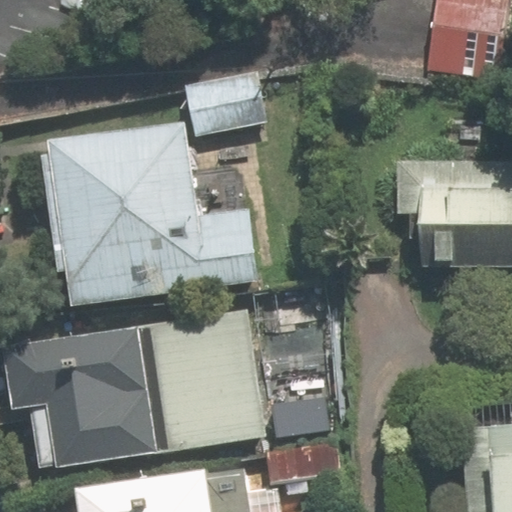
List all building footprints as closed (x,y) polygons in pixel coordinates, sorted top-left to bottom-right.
[(511,21),(511,0),(438,0),(427,76),(503,87),(511,21)] [(70,268),(75,304),(263,278),(253,202),(204,209),(191,121),(52,141),(54,152),(46,153),(63,269),(70,268)] [(511,236),(511,156),(403,155),(402,210),(414,210),(413,235),(511,236)] [(44,473),(202,450),(192,380),(221,376),(212,314),(12,342),(21,409),(35,407),(44,473)] [(511,511),(511,427),(464,430),(469,511),(511,511)] [(212,478),(211,471),(100,486),(104,511),(256,511),(251,472),(212,478)]
